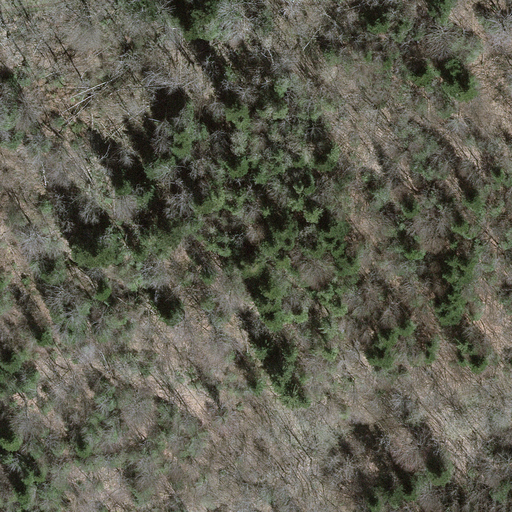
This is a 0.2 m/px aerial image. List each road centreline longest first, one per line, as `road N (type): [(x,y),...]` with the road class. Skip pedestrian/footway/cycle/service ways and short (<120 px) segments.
road 1 (track): [(511,146),(259,53),(146,1)]
road 2 (track): [(369,434),(275,411),(147,362),(0,345)]
road 3 (track): [(511,386),(445,403),(178,511)]
